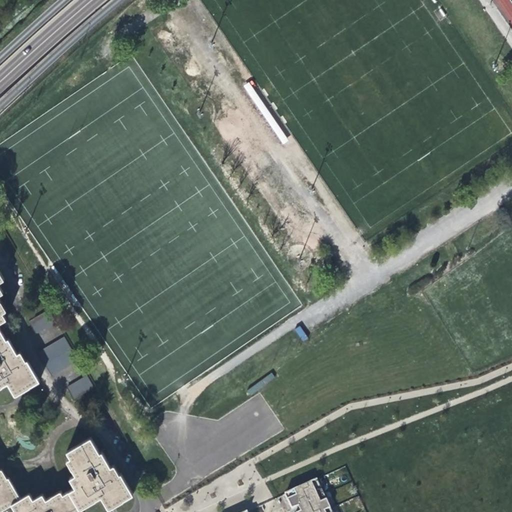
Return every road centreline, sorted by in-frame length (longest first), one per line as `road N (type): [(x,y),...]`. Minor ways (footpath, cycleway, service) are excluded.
road 1 (residential): [(150,511),(106,433),(60,401),(26,347),(14,281),(0,253)]
road 2 (trunk): [(0,101),(117,0)]
road 3 (trunk): [(0,85),(94,0)]
